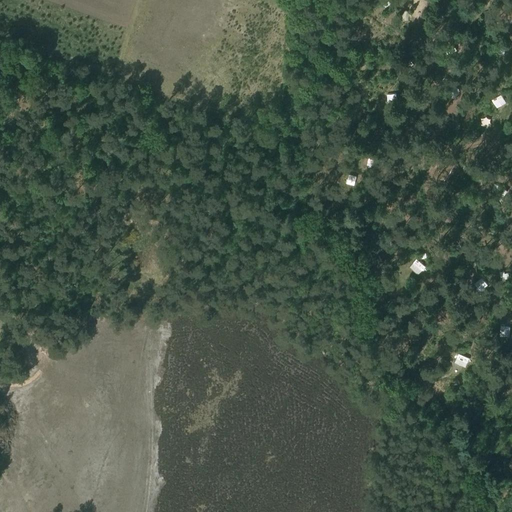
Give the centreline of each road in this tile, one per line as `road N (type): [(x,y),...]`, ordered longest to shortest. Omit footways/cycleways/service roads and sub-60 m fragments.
road 1 (track): [(0,124),(46,138),(128,145),(223,176),(228,187),(208,235),(185,263),(159,274)]
road 2 (track): [(406,103),(443,294)]
